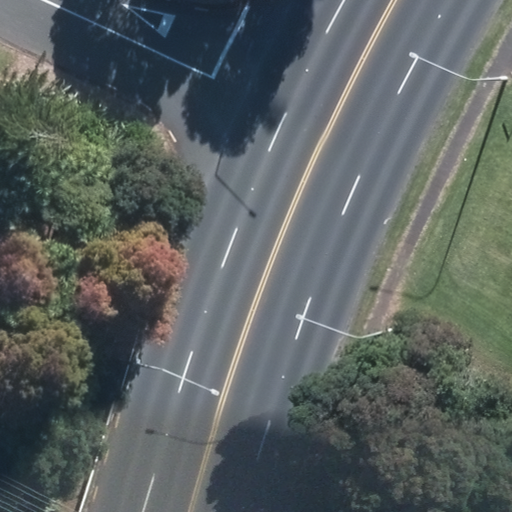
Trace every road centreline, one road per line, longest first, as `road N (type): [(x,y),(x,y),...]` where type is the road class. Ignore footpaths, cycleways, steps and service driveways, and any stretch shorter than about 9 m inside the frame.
road 1 (primary): [(187,511),(297,198),(334,119)]
road 2 (residential): [(334,119),(212,76),(44,0)]
road 3 (primary): [(334,119),(396,0)]
